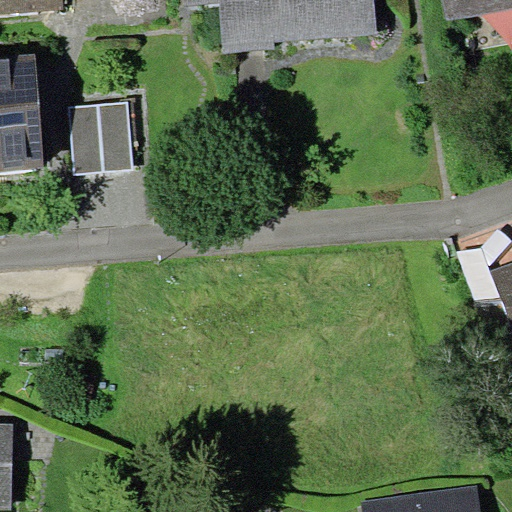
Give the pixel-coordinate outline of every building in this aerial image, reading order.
[(63,0),(0,0),(0,15),(64,12),(63,0)] [(274,41),(378,33),(374,0),(179,0),(180,5),(220,2),(224,54),(274,50),(274,41)] [(511,0),(443,0),(448,21),(511,9),(511,0)] [(0,171),(45,169),(38,54),(0,56),(0,171)] [(130,104),(71,107),(75,170),(133,167),(130,104)] [(511,330),(511,262),(491,269),(511,330)] [(0,507),(12,507),(13,423),(0,423),(0,507)] [(361,503),(362,511),(480,511),(476,485),(361,503)]
